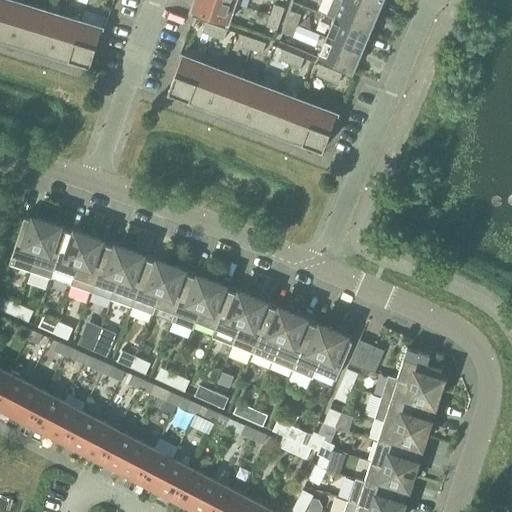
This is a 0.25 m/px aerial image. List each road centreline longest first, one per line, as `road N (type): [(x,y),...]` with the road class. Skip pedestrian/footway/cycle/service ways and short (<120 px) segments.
road 1 (unclassified): [(455,511),(487,408),(479,349),(459,330),(324,269)]
road 2 (residential): [(324,269),(428,0)]
road 3 (unclassified): [(94,183),(324,269)]
road 4 (residential): [(94,183),(157,0)]
